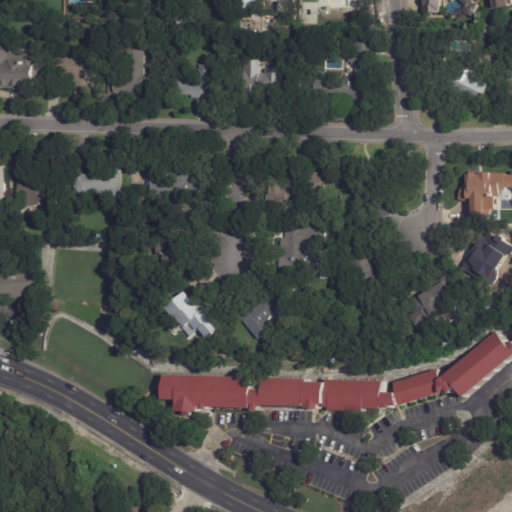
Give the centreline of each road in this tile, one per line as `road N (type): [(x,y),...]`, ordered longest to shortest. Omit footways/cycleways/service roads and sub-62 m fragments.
road 1 (residential): [(511,133),(0,123)]
road 2 (primary): [(260,511),(69,399),(0,369)]
road 3 (residential): [(406,133),(393,0)]
road 4 (residential): [(234,257),(239,128)]
